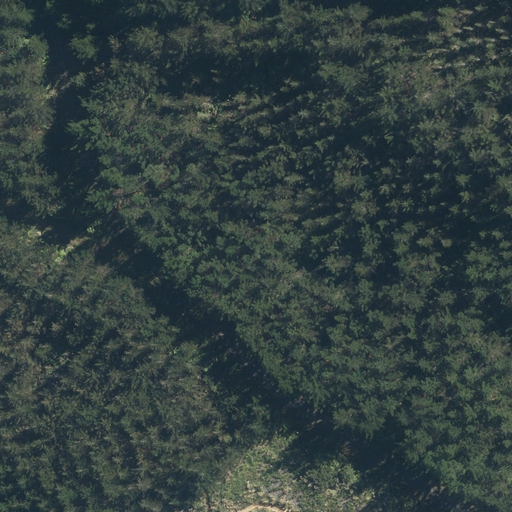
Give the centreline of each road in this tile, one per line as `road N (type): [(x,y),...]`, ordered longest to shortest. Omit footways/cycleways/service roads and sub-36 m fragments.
road 1 (track): [(466,511),(300,405),(210,323),(105,189),(70,100),(47,0)]
road 2 (track): [(155,251),(94,245),(0,188)]
